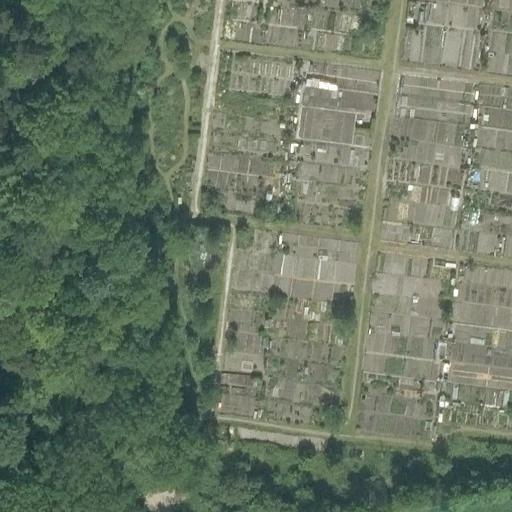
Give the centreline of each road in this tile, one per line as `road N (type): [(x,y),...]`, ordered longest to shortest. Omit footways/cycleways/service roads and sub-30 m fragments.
road 1 (track): [(87,377),(0,213)]
road 2 (track): [(160,511),(87,377)]
